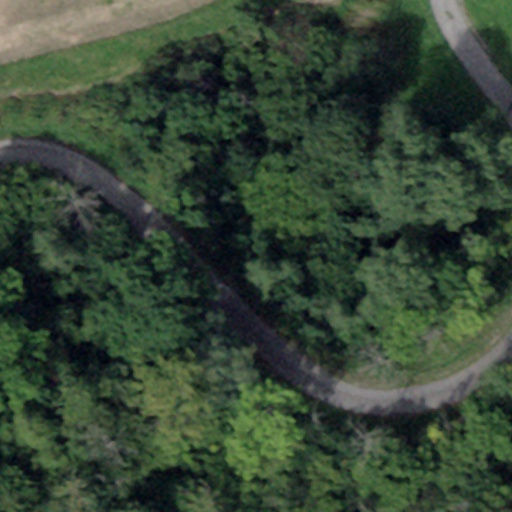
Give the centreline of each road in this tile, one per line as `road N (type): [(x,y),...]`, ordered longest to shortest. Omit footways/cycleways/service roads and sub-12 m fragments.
road 1 (track): [(511,378),(398,413),(280,353),(148,202),(30,154),(0,162)]
road 2 (track): [(441,0),(511,104)]
